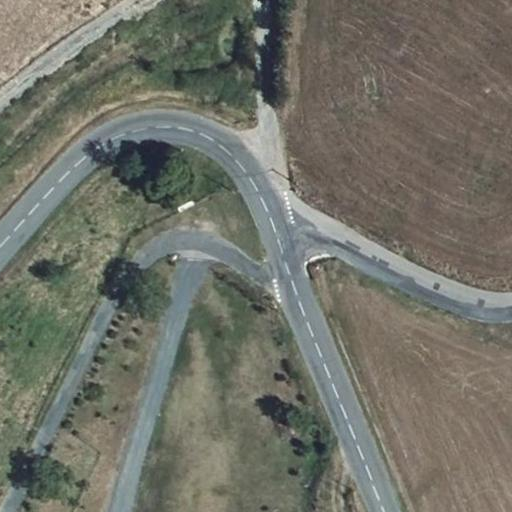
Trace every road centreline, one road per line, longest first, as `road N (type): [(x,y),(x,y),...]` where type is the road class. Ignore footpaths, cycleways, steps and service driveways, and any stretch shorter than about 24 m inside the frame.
road 1 (unclassified): [(295,282),(275,282),(221,247),(183,239),(148,254),(7,511)]
road 2 (secondary): [(272,217),(246,162),(206,139),(162,129),(114,136),(78,158),(0,242)]
road 3 (residential): [(272,217),(294,218),(407,286),(511,305)]
road 4 (secondary): [(385,511),(295,282)]
